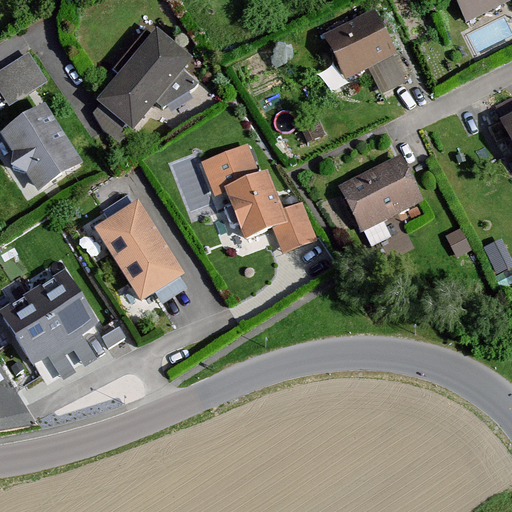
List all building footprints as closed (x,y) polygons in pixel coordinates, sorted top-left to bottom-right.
[(441,0),(455,27),(511,0),(441,0)] [(336,88),(387,61),(364,17),(313,43),(336,88)] [(136,136),(193,65),(158,37),(101,108),(136,136)] [(0,101),(6,111),(46,86),(27,55),(0,71),(0,101)] [(0,139),(37,198),(83,169),(46,110),(0,138),(0,139)] [(511,117),(487,131),(511,180),(511,117)] [(302,202),(279,211),(263,171),(261,172),(249,142),(198,162),(212,196),(219,193),(237,239),(271,225),(282,254),(318,240),(302,202)] [(390,164),(328,193),(351,242),(413,212),(390,164)] [(143,310),(187,283),(140,207),(96,235),(143,310)] [(97,322),(64,271),(1,311),(34,362),(97,322)]
